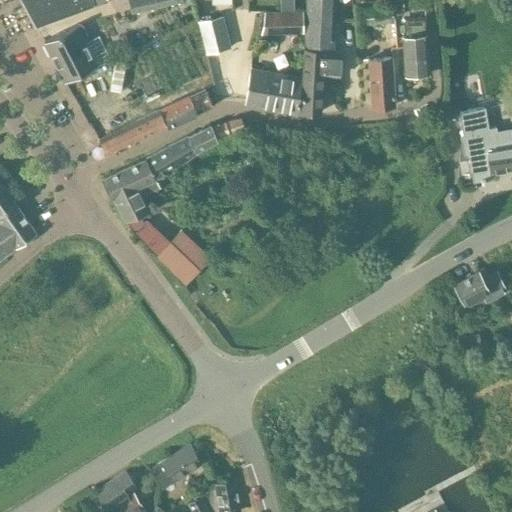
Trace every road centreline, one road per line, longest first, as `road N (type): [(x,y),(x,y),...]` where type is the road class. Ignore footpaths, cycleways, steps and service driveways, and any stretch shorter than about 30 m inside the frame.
road 1 (residential): [(69,185),(227,107),(360,116),(425,104),(436,86)]
road 2 (tertiary): [(225,393),(511,231)]
road 3 (tertiary): [(225,393),(84,205)]
road 4 (tertiary): [(42,511),(225,393)]
road 5 (unclassified): [(271,511),(225,393)]
